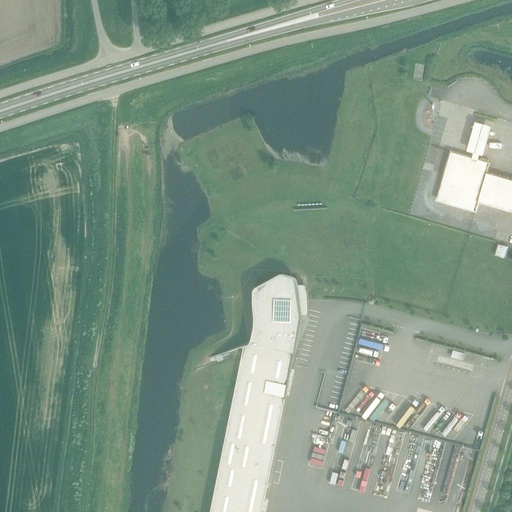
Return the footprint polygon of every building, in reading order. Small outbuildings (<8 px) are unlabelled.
[(465,151),(481,155),(490,126),(474,122),(465,151)] [(511,210),(511,178),(486,171),(489,162),(450,151),(436,199),(475,210),(478,201),(511,210)] [(497,250),(510,252),(511,244),(511,240),(500,238),(497,250)] [(253,337),(251,337),(249,340),(247,343),(243,344),(208,357),(208,358),(243,346),(210,511),(260,511),(301,314),(301,307),(299,308),(299,300),(300,300),(298,288),(297,287),(295,286),(287,286),(279,286),(277,287),(266,289),(265,287),(258,291),(257,293),(256,303),(260,303),(257,322),(256,322),(253,337)] [(379,359),(388,325),(364,319),(356,353),(379,359)] [(464,353),(453,350),(451,356),(462,359),(464,353)] [(315,461),(327,463),(329,449),(317,448),(315,461)]
